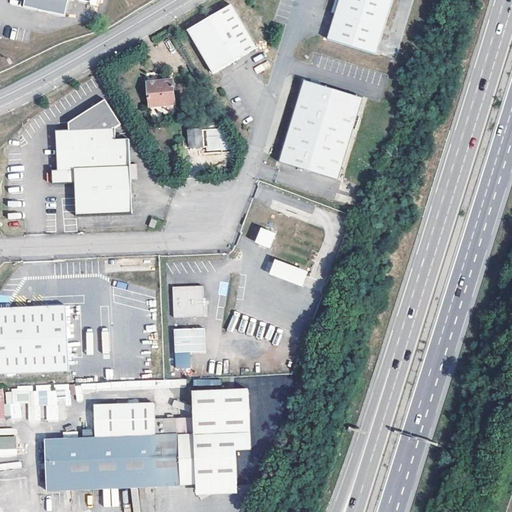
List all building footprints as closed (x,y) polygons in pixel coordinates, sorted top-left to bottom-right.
[(93,0),(27,0),(25,12),(67,22),(71,4),(91,9),(93,0)] [(333,0),(324,35),(373,48),(385,0),(333,0)] [(254,45),(227,3),(184,29),(211,72),(254,45)] [(176,104),(173,79),(148,81),(151,107),(176,104)] [(341,180),(364,98),(306,81),(282,164),(341,180)] [(80,221),(135,218),(131,142),(117,144),(116,132),(122,127),(106,102),(69,126),(70,133),(56,133),(58,174),(55,174),(56,187),(77,186),(80,221)] [(205,129),(207,151),(228,149),(226,127),(205,129)] [(203,147),(201,130),(189,130),(190,148),(203,147)] [(157,230),(160,225),(154,222),(151,228),(157,230)] [(276,235),(262,229),(255,243),(270,249),(276,235)] [(308,273),(275,260),(269,276),(303,288),(308,273)] [(202,290),(172,291),(173,319),(203,318),(202,290)] [(67,307),(0,310),(0,374),(70,372),(67,307)] [(204,352),(203,330),(173,331),(175,353),(204,352)] [(0,417),(21,415),(19,402),(27,401),(29,421),(44,420),(44,422),(59,420),(58,406),(68,405),(66,384),(53,385),(53,384),(34,386),(2,389),(2,390),(0,390),(0,417)] [(74,486),(161,482),(161,491),(244,488),(243,454),(258,454),(255,394),(199,397),(201,439),(175,440),(174,422),(155,423),(154,407),(95,409),(97,443),(46,445),(49,496),(74,495),(74,486)] [(0,457),(15,457),(15,428),(0,428),(0,457)] [(74,495),(161,491),(161,482),(74,486),(74,495)]
